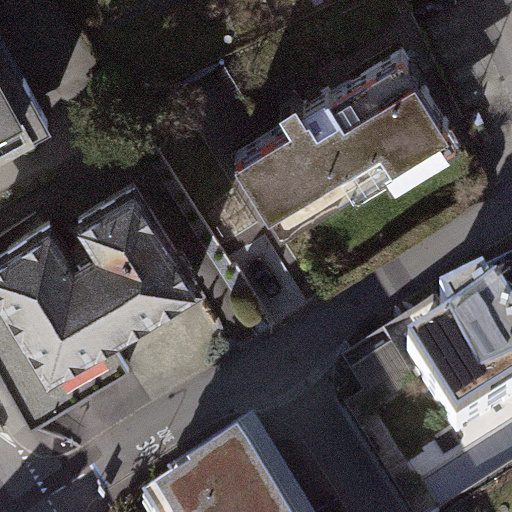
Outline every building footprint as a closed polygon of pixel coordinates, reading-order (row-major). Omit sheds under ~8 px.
[(381,165),(450,121),(404,48),(333,93),(330,87),(304,103),(307,109),(236,154),(282,227),(351,183),(358,194),(387,175),(381,165)] [(0,143),(48,117),(24,75),(14,80),(0,63),(0,143)] [(112,334),(196,281),(135,183),(79,218),(99,249),(76,262),(51,221),(0,253),(0,371),(31,426),(130,364),(112,334)] [(511,301),(391,365),(436,452),(511,412),(511,301)] [(293,511),(262,457),(165,511),(293,511)]
